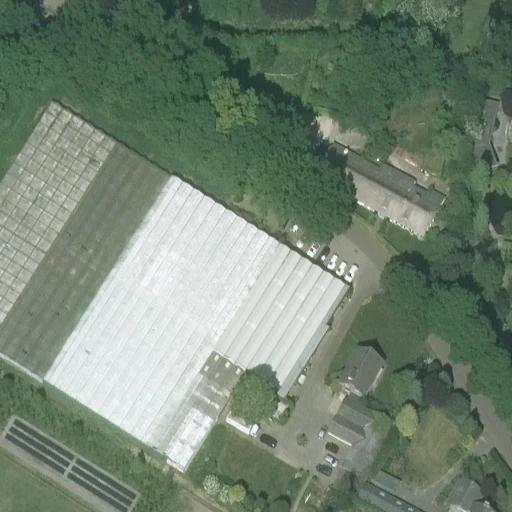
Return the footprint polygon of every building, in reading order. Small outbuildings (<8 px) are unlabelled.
[(365,122),(377,96),(363,90),(350,116),(365,122)] [(342,292),(49,106),(38,123),(0,184),(0,360),(149,455),(179,408),(182,410),(153,456),(186,477),(216,429),(212,426),(228,401),(233,406),(236,402),(277,425),(289,406),(283,404),(326,334),(318,329),(342,292)] [(471,173),(491,166),(486,149),(495,109),(479,106),(467,157),(471,173)] [(377,173),(331,148),(322,164),(312,182),(421,242),(430,224),(443,202),(429,194),(427,199),(411,191),(413,186),(380,169),(377,173)] [(438,180),(444,157),(425,152),(418,175),(438,180)] [(483,323),(486,309),(471,306),(468,319),(483,323)] [(360,404),(370,387),(379,369),(355,357),(346,375),(338,392),(348,397),(345,404),(343,403),(325,437),(349,450),(331,493),(353,505),(393,428),(355,408),(358,403),(360,404)] [(478,511),(484,502),(458,487),(445,509),(451,511),(478,511)] [(364,511),(409,511),(364,488),(354,506),(364,511)]
